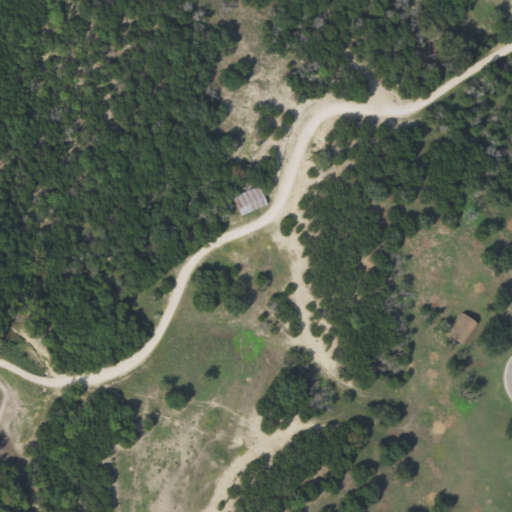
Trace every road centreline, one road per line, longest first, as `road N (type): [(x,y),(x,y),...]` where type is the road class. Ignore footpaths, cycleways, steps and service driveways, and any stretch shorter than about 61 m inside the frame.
road 1 (residential): [(0,360),(66,381),(136,367),(176,318),(200,265),(286,211),(318,119),(367,107),(423,110),(446,72),(511,34)]
road 2 (residential): [(344,0),(347,29),(381,79),(388,111)]
